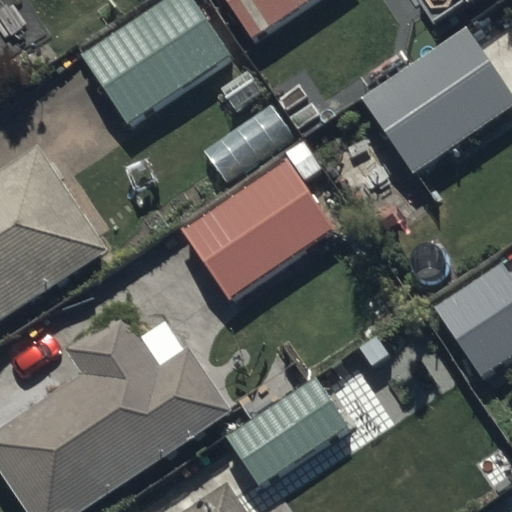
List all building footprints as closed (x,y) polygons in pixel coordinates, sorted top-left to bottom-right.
[(172,0),(81,61),(130,134),(236,64),(193,0),(172,0)] [(220,0),(254,49),(324,0),(220,0)] [(489,0),(464,0),(472,12),(489,0)] [(368,104),(419,180),(511,117),(511,95),(471,34),(368,104)] [(0,87),(10,81),(0,65),(0,87)] [(184,235),(232,308),(339,236),(306,187),(326,174),(306,145),(287,158),(291,164),(184,235)] [(0,331),(112,258),(44,154),(0,183),(0,331)] [(511,277),(508,271),(439,313),(484,385),(511,366),(511,277)] [(0,436),(0,472),(26,511),(101,511),(237,421),(194,355),(191,357),(173,330),(148,347),(127,315),(72,353),(88,378),(0,436)] [(229,441),(264,493),(353,434),(319,382),(229,441)] [(246,511),(233,491),(201,511),(246,511)]
